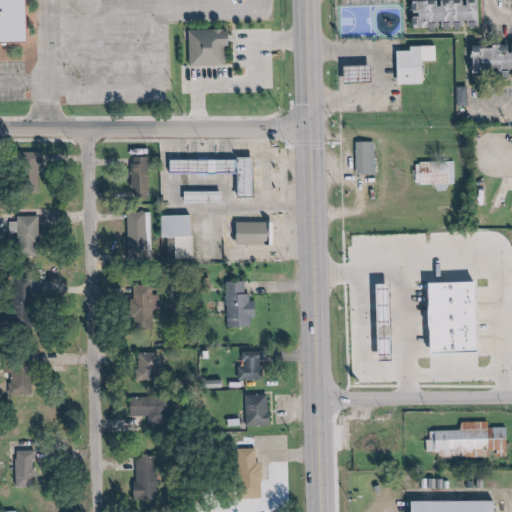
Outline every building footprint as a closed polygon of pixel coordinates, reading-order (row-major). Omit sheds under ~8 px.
[(0,0),(24,0),(27,63),(0,63),(0,0)] [(405,0),(405,29),(474,28),(474,0),(405,0)] [(182,29),(183,67),(225,66),(225,28),(182,29)] [(511,43),(468,43),(468,77),(511,77),(511,43)] [(428,83),(428,60),(441,60),(441,46),(415,46),(415,50),(403,51),(403,84),(428,83)] [(351,66),(351,83),(378,82),(378,65),(351,66)] [(472,106),(472,86),(460,86),(461,106),(472,106)] [(360,143),(361,176),(382,176),(381,143),(360,143)] [(47,152),(30,153),(31,163),(48,163),(47,152)] [(232,156),(232,197),(249,197),(248,156),(232,156)] [(152,157),(135,157),(134,193),(145,193),(145,197),(151,197),(152,157)] [(457,161),(418,162),(418,185),(439,184),(439,188),(458,188),(457,161)] [(189,203),(227,204),(227,192),(189,191),(189,203)] [(149,212),(130,212),(131,257),(150,257),(149,212)] [(167,238),(181,237),(182,259),(197,258),(196,215),(166,216),(167,238)] [(12,233),(22,233),(23,255),(43,255),(42,216),(20,216),(20,221),(12,222),(12,233)] [(278,245),(278,222),(239,222),(240,245),(278,245)] [(0,242),(8,243),(9,230),(0,228),(0,242)] [(43,279),(18,279),(18,317),(0,316),(0,327),(43,328),(43,279)] [(230,282),(231,327),(255,326),(255,318),(261,318),(260,301),(254,301),(254,293),(249,294),(249,281),(230,282)] [(439,354),(485,353),(484,282),(437,283),(439,354)] [(137,328),(157,329),(157,311),(162,312),(163,286),(139,285),(137,328)] [(242,367),(243,380),(267,379),(266,360),(272,360),(271,351),(248,352),(248,366),(242,367)] [(141,380),(165,380),(164,352),(141,353),(141,380)] [(36,395),(35,369),(13,369),(13,395),(36,395)] [(249,395),(250,426),(277,425),(277,412),(272,412),(272,394),(249,395)] [(151,423),(173,424),(174,398),(135,397),(134,416),(151,416),(151,423)] [(497,457),(511,456),(511,439),(511,427),(493,427),(492,421),(465,422),(465,430),(431,431),(431,451),(450,451),(450,458),(497,457)] [(260,448),(242,449),(245,499),(267,498),(265,462),(260,462),(260,448)] [(20,487),(38,488),(39,451),(21,450),(20,487)] [(140,500),(162,499),(161,456),(139,456),(140,500)]
